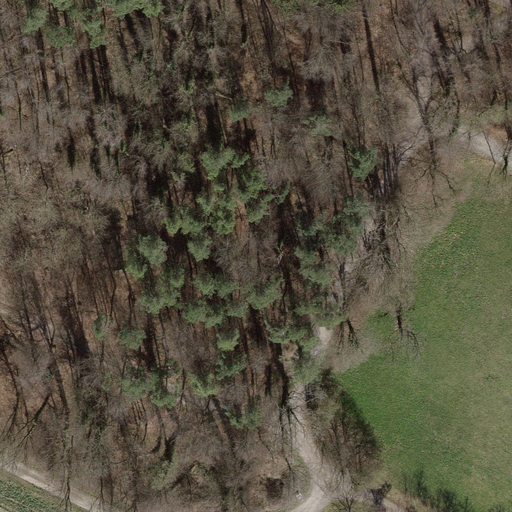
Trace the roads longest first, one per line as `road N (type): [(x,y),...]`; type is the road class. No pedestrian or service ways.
road 1 (track): [(426,113),(303,379),(296,427),(329,478)]
road 2 (track): [(0,304),(203,402),(296,427)]
